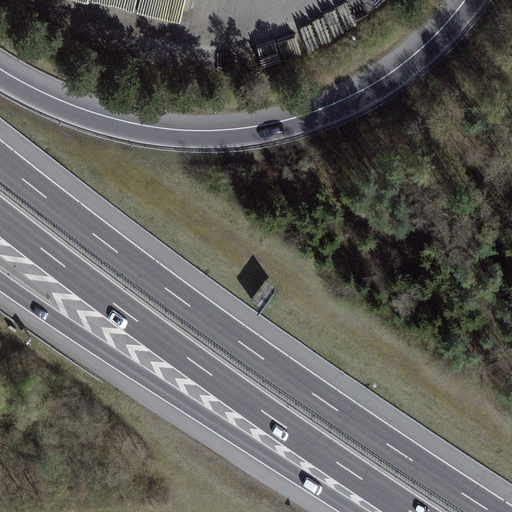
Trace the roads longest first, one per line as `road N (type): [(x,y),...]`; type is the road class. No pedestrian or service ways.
road 1 (motorway): [(494,511),(225,330),(0,159)]
road 2 (motorway): [(468,0),(433,40),(371,87),(305,117),(253,129),(132,126),(73,109),(0,73)]
road 3 (motorway): [(0,217),(409,511)]
road 4 (motorway): [(0,286),(353,511)]
